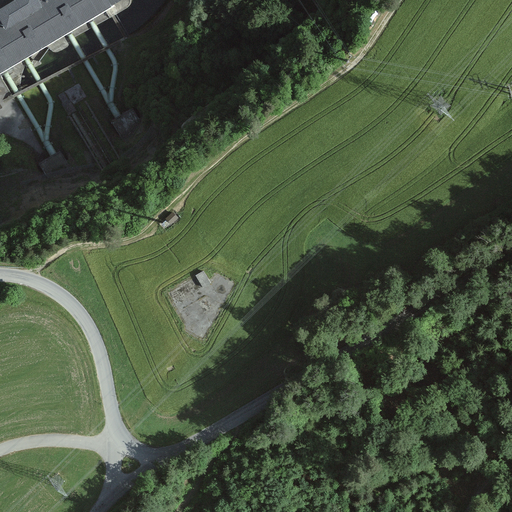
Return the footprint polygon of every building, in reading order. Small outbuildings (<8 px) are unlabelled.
[(11,0),(0,7),(0,70),(2,69),(24,56),(67,29),(89,16),(115,0),(11,0)] [(134,104),(112,119),(123,135),(144,120),(134,104)] [(39,159),(47,174),(70,163),(62,148),(39,159)] [(179,218),(173,212),(166,220),(171,225),(179,218)] [(203,272),(195,277),(202,289),(211,284),(203,272)]
